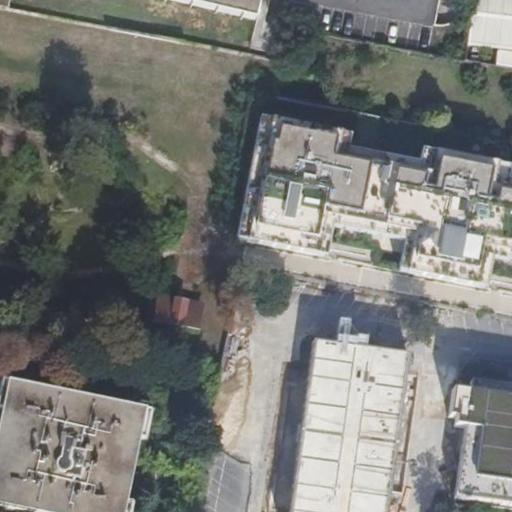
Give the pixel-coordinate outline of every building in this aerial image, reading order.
[(0,0),(0,9),(7,11),(8,0),(0,0)] [(163,0),(253,21),(258,0),(163,0)] [(495,49),(493,67),(511,68),(511,0),(470,0),(466,47),(495,49)] [(259,118),(233,241),(245,244),(324,259),(330,228),(401,243),(395,274),(484,291),(490,261),(511,265),(511,184),(505,183),(507,169),(419,151),(417,165),(346,150),(349,137),(259,118)] [(202,305),(179,300),(173,327),(196,332),(202,305)] [(299,425),(295,455),(286,511),(383,511),(405,359),(311,345),(299,425)] [(3,384),(0,402),(0,508),(20,511),(123,511),(142,411),(3,384)] [(511,508),(511,391),(467,385),(452,500),(511,508)] [(283,454),(295,455),(299,425),(287,424),(283,454)]
